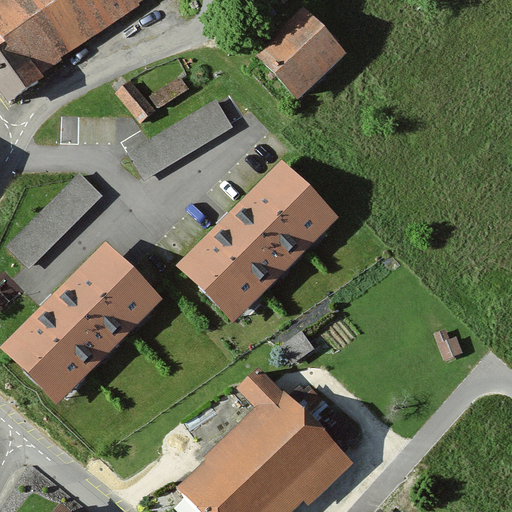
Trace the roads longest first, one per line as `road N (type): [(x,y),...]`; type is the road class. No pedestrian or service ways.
road 1 (residential): [(211,0),(195,34),(52,96),(25,120),(0,176)]
road 2 (residential): [(116,511),(18,436)]
